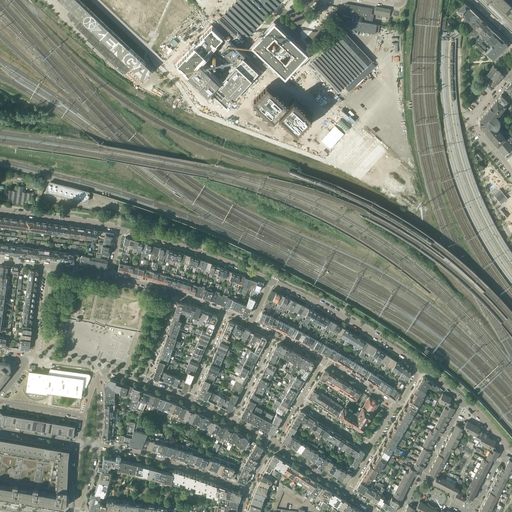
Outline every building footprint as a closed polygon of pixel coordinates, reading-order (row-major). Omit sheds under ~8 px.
[(125,74),(126,72),(129,70),(141,81),(143,79),(144,79),(144,78),(147,75),(150,72),(152,70),(153,69),(152,69),(147,63),(78,0),(59,0),(72,12),(68,16),(77,25),(76,26),(88,38),(87,39),(103,55),(122,72),(124,74),(125,74)] [(236,0),(218,20),(234,36),(232,38),(230,40),(231,40),(230,40),(237,46),(239,44),(241,42),(245,38),(256,26),(267,15),(281,0),(236,0)] [(502,0),(497,5),(501,8),(508,0),(507,0),(502,0)] [(501,8),(504,11),(511,3),(508,0),(501,8)] [(461,17),(470,8),(467,5),(465,3),(456,12),(461,17)] [(374,14),(371,14),(372,8),(346,4),(345,4),(344,5),(344,6),(344,8),(345,9),(346,9),(346,10),(343,10),(342,17),(341,19),(347,26),(350,29),(378,34),(379,25),(376,25),(376,24),(372,23),(372,21),(373,14),(374,14)] [(375,7),(374,14),(375,15),(389,17),(390,9),(375,7)] [(464,22),(474,12),(470,8),(461,17),(457,21),(460,23),(463,20),(464,22)] [(478,16),(477,15),(474,12),(464,22),(461,26),(465,30),(467,27),(477,17),(478,16)] [(468,35),(482,20),(478,16),(477,17),(467,27),(465,30),(464,31),(468,35)] [(483,26),(486,23),(482,20),(468,35),(471,38),(483,26)] [(480,33),(482,35),(490,27),(486,23),(483,26),(471,38),(473,40),(475,42),(478,39),(476,37),(480,33)] [(252,47),(269,63),(285,78),(306,55),(274,24),(252,47)] [(483,41),(493,31),(493,30),(494,30),(490,26),(490,27),(482,35),(478,39),(475,42),(479,46),(480,44),(481,43),(483,41)] [(185,56),(177,64),(180,66),(181,66),(186,71),(185,71),(189,74),(188,75),(194,81),(200,86),(200,85),(203,88),(206,90),(205,91),(208,94),(211,90),(226,104),(232,97),(233,99),(235,97),(234,96),(258,71),(253,67),(242,56),(245,54),(237,47),(237,46),(230,40),(221,50),(236,64),(219,82),(214,78),(206,69),(199,63),(197,62),(213,45),(211,43),(211,42),(215,45),(219,41),(222,39),(219,36),(219,37),(213,32),(214,31),(211,28),(203,36),(204,38),(186,57),(185,56)] [(310,63),(319,72),(338,93),(372,61),(369,58),(358,46),(346,33),(344,31),(321,53),(310,63),(310,62),(310,63)] [(494,31),(493,31),(484,40),(488,43),(497,34),(494,31)] [(500,37),(497,34),(488,43),(491,46),(491,47),(500,37)] [(503,40),(500,37),(491,47),(491,46),(486,52),(485,52),(485,53),(488,55),(489,56),(489,55),(490,54),(503,40)] [(503,40),(490,54),(489,55),(493,59),(508,44),(503,40)] [(489,75),(491,77),(494,72),(497,69),(494,65),(484,77),(484,78),(485,77),(486,78),(489,75)] [(489,81),(488,82),(490,83),(501,72),(500,72),(497,69),(494,72),(491,77),(488,80),(489,81)] [(501,72),(490,83),(493,87),(503,75),(501,72)] [(487,83),(487,82),(486,81),(484,83),(491,90),(493,87),(490,83),(488,82),(487,83)] [(511,83),(501,93),(501,94),(505,98),(505,97),(506,98),(510,94),(511,91),(511,83)] [(253,99),(253,102),(258,107),(257,109),(260,109),(260,111),(263,111),(262,113),(265,114),(265,116),(268,116),(267,118),(270,119),(270,120),(273,121),(279,115),(296,132),(311,116),(293,99),(287,106),(288,104),(285,103),(285,102),(282,101),(283,99),(280,99),(280,97),(277,96),(278,95),(275,94),(275,92),(272,91),(267,86),(265,89),(263,89),(262,91),(260,94),(258,94),(258,96),(255,99),(253,99)] [(501,94),(497,98),(504,105),(508,101),(506,98),(505,97),(505,98),(501,94)] [(506,106),(504,105),(497,98),(497,99),(497,98),(483,115),(480,119),(480,126),(483,129),(504,155),(511,148),(511,138),(505,130),(503,133),(498,127),(498,126),(498,125),(499,125),(499,124),(499,123),(499,122),(499,121),(499,120),(499,119),(498,119),(498,118),(498,117),(503,111),(502,110),(503,109),(505,107),(506,106)] [(47,192),(87,202),(89,194),(89,193),(89,192),(88,192),(51,183),(50,183),(49,183),(47,192)] [(11,198),(11,200),(11,203),(26,205),(26,200),(31,200),(32,193),(22,192),(23,187),(18,186),(17,191),(7,190),(6,197),(11,198)] [(493,194),(501,204),(508,199),(500,189),(493,194)] [(0,226),(13,228),(14,219),(0,217),(0,226)] [(13,228),(29,230),(30,221),(14,219),(13,228)] [(29,230),(46,233),(47,224),(46,223),(30,221),(29,230)] [(46,233),(63,235),(65,226),(49,223),(48,224),(47,224),(46,233)] [(71,236),(79,237),(81,228),(65,226),(63,235),(71,236)] [(81,228),(79,237),(87,239),(87,240),(90,240),(90,239),(92,239),(93,239),(93,237),(96,237),(101,232),(101,231),(100,231),(97,231),(97,230),(94,229),(94,230),(82,228),(81,228)] [(125,255),(126,255),(129,256),(130,254),(128,254),(130,248),(132,248),(134,240),(130,239),(126,250),(125,253),(125,255)] [(152,245),(148,244),(143,257),(144,257),(148,255),(149,253),(152,245)] [(157,256),(158,255),(160,248),(156,246),(151,262),(152,262),(153,261),(153,259),(154,259),(155,255),(157,256)] [(164,257),(166,258),(169,250),(165,248),(160,264),(162,265),(164,257)] [(102,249),(101,253),(103,254),(102,256),(108,257),(110,250),(102,249)] [(74,263),(77,259),(80,256),(77,254),(77,252),(70,251),(70,253),(68,261),(71,262),(74,263)] [(181,262),(184,262),(186,254),(182,253),(177,266),(177,269),(179,270),(181,262)] [(117,272),(122,273),(126,258),(126,255),(125,255),(121,254),(121,257),(123,258),(122,263),(119,263),(118,267),(117,272)] [(76,263),(84,264),(85,256),(82,255),(81,257),(80,260),(78,260),(77,259),(74,263),(76,263)] [(190,265),(192,265),(194,257),(190,256),(186,268),(189,268),(190,265)] [(137,276),(141,278),(146,260),(144,260),(143,260),(142,264),(143,264),(142,266),(139,265),(137,276)] [(209,271),(211,264),(212,263),(207,261),(203,273),(202,278),(204,278),(205,274),(207,270),(209,271)] [(147,279),(151,280),(155,263),(153,262),(151,271),(149,271),(147,279)] [(161,283),(165,266),(165,265),(163,265),(161,274),(158,273),(156,282),(161,283)] [(215,274),(217,275),(220,267),(219,267),(219,266),(218,265),(217,266),(216,265),(211,277),(213,278),(214,278),(215,274)] [(166,285),(170,286),(175,269),(172,268),(170,277),(168,276),(166,285)] [(224,268),(220,280),(222,281),(223,279),(224,280),(225,278),(225,277),(228,270),(224,268)] [(180,289),(183,277),(184,274),(184,272),(184,271),(182,271),(180,279),(177,279),(175,288),(180,289)] [(227,287),(228,288),(231,289),(232,287),(229,286),(231,282),(233,283),(234,281),(236,273),(232,272),(228,283),(227,287)] [(235,291),(237,291),(238,292),(239,292),(240,289),(238,288),(240,284),(242,285),(244,277),(245,276),(241,275),(236,288),(235,291)] [(244,294),(245,295),(246,295),(248,287),(250,288),(253,280),(248,278),(243,294),(244,294)] [(257,282),(252,298),(255,299),(262,283),(257,282)] [(209,300),(213,301),(221,285),(218,284),(217,283),(216,286),(217,287),(215,292),(213,292),(209,300)] [(194,294),(198,296),(202,287),(199,286),(196,285),(194,294)] [(202,297),(206,298),(211,286),(209,285),(207,290),(206,289),(205,289),(202,297)] [(222,285),(221,285),(213,301),(217,303),(220,295),(221,295),(219,294),(222,287),(222,286),(222,285)] [(221,304),(227,290),(228,288),(227,287),(224,286),(224,288),(225,289),(222,296),(220,295),(217,303),(221,304)] [(229,290),(227,290),(221,304),(224,306),(229,295),(230,294),(230,293),(228,293),(229,290)] [(266,304),(270,306),(276,292),(272,290),(267,302),(266,304)] [(229,308),(233,309),(237,301),(235,300),(238,292),(237,291),(234,297),(229,308)] [(277,302),(280,294),(276,292),(270,306),(272,307),(275,301),(277,302)] [(278,310),(284,296),(280,294),(277,302),(278,303),(277,307),(275,306),(274,308),(276,309),(278,310)] [(224,306),(229,308),(234,297),(229,295),(224,306)] [(233,309),(238,311),(243,299),(244,297),(243,296),(242,296),(241,299),(240,302),(237,301),(233,309)] [(283,309),(288,298),(284,296),(278,310),(280,311),(281,309),(283,309)] [(250,297),(246,305),(242,313),(246,315),(248,314),(255,299),(252,298),(250,297)] [(288,308),(292,300),(288,298),(283,309),(282,312),(284,313),(286,307),(288,308)] [(243,299),(238,311),(242,313),(246,305),(244,304),(245,300),(243,299)] [(289,315),(296,302),(293,300),(292,300),(288,308),(290,309),(287,314),(288,315),(289,315)] [(173,318),(178,320),(179,317),(183,303),(179,302),(178,302),(173,318)] [(296,312),(301,304),(296,302),(289,315),(291,316),(294,311),(296,312)] [(183,303),(179,317),(181,317),(183,312),(185,313),(188,305),(183,303)] [(258,320),(262,322),(270,306),(266,304),(264,308),(268,309),(267,311),(263,309),(258,320)] [(297,319),(305,306),(301,304),(296,312),(298,313),(297,316),(294,315),(293,317),(294,318),(295,318),(297,319)] [(191,306),(187,319),(188,319),(188,318),(189,318),(190,315),(192,316),(195,307),(191,306)] [(262,322),(266,324),(270,316),(268,315),(270,310),(272,307),(270,306),(262,322)] [(304,316),(309,308),(305,306),(297,319),(299,320),(302,315),(304,316)] [(195,317),(193,322),(195,323),(197,318),(201,309),(195,307),(192,316),(195,317)] [(303,323),(305,324),(313,311),(309,308),(304,316),(306,317),(304,321),(302,320),(301,322),(302,322),(303,323)] [(266,324),(270,326),(277,313),(278,310),(276,309),(272,317),(270,316),(266,324)] [(274,328),(278,320),(279,317),(278,316),(279,314),(278,314),(280,311),(278,310),(277,313),(270,326),(274,328)] [(198,327),(199,328),(200,328),(201,325),(203,320),(205,321),(209,312),(205,311),(198,327)] [(310,319),(312,320),(317,313),(313,311),(305,324),(307,325),(309,322),(310,319)] [(278,320),(274,328),(278,330),(285,316),(286,314),(284,313),(283,316),(282,316),(281,318),(279,317),(278,320)] [(313,326),(314,326),(321,315),(317,313),(312,320),(311,323),(313,324),(312,325),(313,326)] [(207,327),(206,330),(211,333),(217,317),(217,316),(213,314),(207,327)] [(313,328),(317,330),(318,329),(316,327),(318,324),(320,325),(325,317),(321,315),(314,326),(313,328)] [(278,330),(282,332),(288,321),(285,320),(287,317),(285,316),(278,330)] [(319,331),(321,332),(329,320),(325,317),(320,325),(322,326),(320,330),(318,329),(317,330),(319,331)] [(185,327),(188,328),(192,330),(193,328),(194,326),(190,324),(189,326),(181,323),(181,321),(178,320),(173,318),(171,322),(182,326),(185,327)] [(292,321),(286,334),(290,336),(294,328),(292,327),(294,322),(295,321),(294,320),(295,318),(294,318),(292,321)] [(282,332),(286,334),(292,321),(290,320),(289,322),(288,321),(282,332)] [(321,332),(323,333),(324,332),(326,328),(328,329),(332,323),(333,322),(329,320),(321,332)] [(228,322),(222,337),(227,339),(229,334),(233,323),(230,321),(228,322)] [(300,325),(302,322),(301,322),(300,321),(298,326),(296,324),(294,328),(290,336),(293,338),(300,325)] [(328,334),(327,335),(328,336),(329,337),(332,332),(337,324),(333,322),(332,323),(328,329),(330,330),(328,334)] [(232,332),(234,332),(237,324),(233,323),(229,334),(230,335),(232,332)] [(231,338),(230,340),(233,342),(241,326),(237,324),(234,332),(235,333),(234,336),(232,335),(231,338)] [(303,333),(302,332),(297,340),(301,342),(307,331),(310,327),(305,324),(304,327),(306,328),(303,333)] [(334,333),(336,334),(341,326),(337,324),(332,332),(329,337),(331,338),(332,337),(333,335),(334,333)] [(301,326),(300,325),(293,338),(297,340),(302,332),(300,331),(301,328),(301,327),(301,326)] [(183,335),(186,336),(189,337),(190,334),(187,333),(187,334),(182,332),(182,330),(181,330),(170,326),(169,330),(183,335)] [(241,326),(233,342),(235,343),(236,341),(237,338),(238,338),(239,335),(241,336),(245,328),(241,326)] [(310,326),(310,327),(307,331),(301,342),(305,344),(309,336),(308,335),(310,332),(312,327),(310,326)] [(333,339),(337,341),(345,329),(341,326),(336,334),(338,335),(336,338),(334,337),(333,339)] [(245,328),(241,336),(243,337),(239,345),(242,346),(243,343),(244,341),(250,330),(245,328)] [(342,337),(344,338),(349,331),(345,329),(337,341),(339,342),(342,337)] [(245,343),(248,345),(254,332),(250,330),(244,341),(246,342),(245,343)] [(197,334),(196,336),(207,340),(209,336),(198,332),(196,331),(195,333),(197,334)] [(343,344),(345,346),(353,333),(349,331),(344,338),(346,340),(343,344)] [(252,345),(254,342),(258,333),(254,332),(248,345),(246,348),(248,349),(251,344),(252,345)] [(256,347),(262,335),(258,333),(254,342),(256,343),(253,348),(255,349),(256,347)] [(311,333),(309,336),(305,344),(309,346),(315,335),(313,334),(311,333)] [(313,348),(316,350),(326,334),(323,333),(319,341),(317,340),(313,348)] [(345,346),(347,347),(348,344),(350,342),(352,343),(357,336),(353,333),(345,346)] [(167,334),(166,339),(179,344),(182,345),(183,342),(180,341),(175,340),(176,337),(167,334)] [(317,350),(320,352),(325,345),(323,344),(328,336),(327,335),(326,334),(316,350),(317,350)] [(252,350),(259,354),(266,339),(266,337),(262,335),(256,347),(255,349),(253,348),(252,350)] [(315,335),(309,346),(313,348),(317,340),(315,339),(317,336),(315,335)] [(196,336),(195,340),(206,344),(207,340),(196,336)] [(351,349),(353,350),(361,338),(357,336),(352,343),(354,344),(353,347),(351,349)] [(222,337),(220,341),(233,346),(234,345),(229,343),(230,340),(229,340),(227,339),(222,337)] [(358,347),(360,348),(365,341),(361,338),(353,350),(355,352),(356,349),(358,347)] [(166,339),(164,344),(172,347),(173,347),(173,345),(178,347),(179,346),(179,344),(166,339)] [(197,343),(196,345),(204,348),(206,344),(195,340),(193,339),(192,341),(197,343)] [(320,352),(324,354),(330,343),(332,341),(330,340),(329,342),(328,342),(328,343),(326,342),(325,345),(320,352)] [(233,346),(220,341),(218,345),(230,350),(230,348),(232,349),(233,346)] [(359,354),(360,355),(361,355),(368,343),(365,341),(360,348),(362,349),(361,351),(359,354)] [(324,354),(328,356),(332,350),(332,349),(331,348),(332,346),(333,345),(332,344),(330,343),(324,354)] [(361,355),(364,357),(365,358),(366,356),(364,355),(366,351),(368,353),(372,346),(368,343),(361,355)] [(172,347),(164,344),(163,348),(180,354),(180,353),(176,352),(177,351),(175,350),(172,349),(172,347)] [(277,344),(268,362),(273,364),(282,345),(279,344),(277,344)] [(189,349),(202,354),(202,352),(204,348),(196,345),(195,347),(192,346),(192,347),(189,346),(188,349),(189,349)] [(230,350),(218,345),(217,349),(230,355),(231,355),(232,353),(229,352),(230,350)] [(287,348),(282,345),(273,364),(278,367),(279,365),(279,364),(277,363),(279,359),(278,359),(280,355),(283,356),(287,348)] [(328,356),(332,359),(332,358),(339,347),(338,346),(337,345),(336,347),(334,350),(332,349),(332,350),(328,356)] [(332,359),(336,361),(340,353),(343,348),(339,346),(339,347),(332,358),(332,359)] [(369,360),(376,348),(372,346),(368,353),(370,354),(368,357),(366,356),(365,358),(368,360),(369,360)] [(192,353),(192,355),(200,358),(202,354),(189,349),(188,349),(185,347),(184,349),(192,353)] [(339,363),(347,351),(348,348),(347,347),(345,350),(342,354),(340,353),(336,361),(339,363)] [(292,350),(287,348),(283,356),(285,357),(283,362),(285,363),(292,350)] [(376,358),(380,351),(376,348),(369,360),(371,361),(374,357),(376,358)] [(245,352),(257,358),(259,354),(252,350),(251,350),(250,352),(247,350),(245,349),(244,351),(245,352)] [(424,352),(438,363),(439,363),(441,361),(441,360),(426,349),(424,352)] [(284,369),(285,368),(288,362),(288,363),(289,360),(292,361),(296,353),(292,350),(285,363),(283,367),(282,369),(284,369)] [(349,352),(347,351),(339,363),(343,366),(348,358),(350,355),(348,354),(349,352)] [(377,365),(385,353),(380,351),(376,358),(378,359),(376,362),(375,364),(377,365)] [(173,361),(175,362),(175,361),(173,360),(174,360),(172,359),(172,358),(173,357),(170,355),(161,352),(160,357),(173,361)] [(255,362),(257,358),(245,352),(243,356),(247,358),(255,362)] [(213,357),(226,362),(227,361),(223,359),(223,357),(215,353),(213,357)] [(288,372),(290,373),(301,355),(296,353),(292,361),(293,362),(289,371),(286,369),(286,370),(288,372)] [(384,363),(388,356),(385,353),(377,365),(379,367),(380,364),(382,362),(384,363)] [(355,359),(355,358),(354,358),(356,354),(355,354),(355,355),(354,356),(346,368),(351,370),(355,362),(357,360),(355,359)] [(298,365),(300,366),(305,358),(301,355),(290,373),(293,374),(298,365)] [(354,356),(353,355),(352,355),(350,359),(348,358),(343,366),(346,368),(354,356)] [(354,373),(362,361),(364,357),(361,355),(360,355),(359,356),(358,357),(360,359),(359,360),(357,359),(357,360),(355,362),(351,370),(354,373)] [(380,368),(381,368),(382,369),(384,370),(385,369),(392,358),(388,356),(384,363),(386,364),(384,367),(382,366),(380,368)] [(173,366),(174,366),(176,367),(178,363),(177,363),(176,362),(175,362),(173,361),(160,357),(159,360),(166,363),(167,363),(168,361),(174,364),(173,366)] [(187,358),(185,357),(185,358),(186,358),(186,359),(186,360),(189,361),(188,363),(197,366),(198,362),(187,358)] [(213,357),(213,359),(229,366),(230,364),(226,362),(213,357)] [(241,357),(240,359),(253,366),(255,362),(247,358),(246,360),(241,357)] [(300,371),(303,372),(305,368),(310,360),(305,358),(300,366),(303,367),(300,371)] [(389,367),(391,368),(396,361),(392,358),(385,369),(387,370),(389,367)] [(240,364),(243,365),(251,369),(253,366),(240,359),(240,360),(241,361),(240,364)] [(154,378),(158,379),(160,374),(161,372),(163,367),(165,367),(166,363),(159,360),(153,376),(154,376),(154,378)] [(310,360),(305,368),(310,371),(314,364),(313,362),(310,360)] [(354,373),(358,375),(363,367),(361,366),(364,362),(362,361),(354,373)] [(390,374),(392,376),(400,364),(396,361),(391,368),(393,370),(390,374)] [(0,376),(4,380),(10,373),(8,373),(11,370),(11,369),(11,368),(11,367),(10,367),(10,366),(10,365),(9,365),(9,364),(8,364),(0,362),(0,376)] [(268,362),(266,365),(274,369),(275,368),(280,370),(283,372),(284,370),(284,369),(282,369),(278,367),(273,364),(268,362)] [(158,379),(163,381),(167,372),(164,371),(165,368),(168,369),(170,364),(167,363),(166,363),(165,367),(163,367),(161,372),(160,374),(158,379)] [(211,363),(209,367),(222,373),(223,371),(223,370),(221,370),(221,368),(219,367),(211,363)] [(185,371),(188,372),(193,374),(195,370),(182,365),(181,364),(180,366),(186,369),(185,371)] [(367,364),(367,365),(365,364),(363,367),(358,375),(362,377),(369,365),(367,364)] [(362,377),(365,380),(370,372),(372,369),(370,368),(372,366),(370,364),(369,365),(362,377)] [(392,376),(394,377),(397,372),(399,374),(404,366),(400,364),(392,376)] [(237,365),(236,367),(249,373),(251,369),(243,365),(242,367),(237,365)] [(266,365),(265,369),(277,376),(277,375),(276,374),(276,373),(273,371),(274,369),(266,365)] [(168,383),(172,385),(176,376),(173,375),(176,367),(174,366),(173,368),(168,383)] [(400,381),(401,379),(408,369),(404,366),(399,374),(401,375),(398,380),(400,381)] [(236,367),(235,369),(248,375),(249,373),(236,367)] [(167,372),(163,381),(168,383),(173,368),(171,368),(169,374),(167,372)] [(303,372),(299,378),(304,380),(310,371),(305,368),(303,372)] [(27,382),(23,388),(23,389),(24,390),(24,391),(25,392),(25,393),(26,394),(27,394),(27,395),(28,396),(29,396),(30,397),(31,398),(32,398),(33,398),(34,399),(35,399),(36,399),(38,399),(39,399),(40,399),(41,399),(42,398),(43,398),(44,398),(45,397),(46,396),(47,396),(48,395),(48,394),(49,394),(83,399),(84,394),(85,387),(86,387),(87,384),(89,380),(90,378),(90,376),(90,375),(89,374),(88,374),(50,369),(49,371),(47,376),(28,373),(27,382)] [(234,371),(236,372),(235,373),(238,375),(246,379),(248,375),(235,369),(234,371)] [(277,376),(265,369),(263,373),(271,377),(273,378),(273,376),(276,378),(276,377),(277,376)] [(319,379),(324,382),(330,372),(326,370),(325,369),(324,370),(319,379)] [(365,380),(369,382),(376,370),(375,369),(372,373),(370,372),(365,380)] [(373,385),(377,387),(384,376),(384,375),(387,372),(384,370),(382,369),(382,371),(384,372),(381,376),(379,375),(373,385)] [(408,369),(401,379),(406,382),(407,379),(412,372),(411,372),(412,371),(410,369),(409,370),(408,369)] [(377,374),(379,371),(376,370),(369,382),(373,385),(379,375),(377,374)] [(176,376),(172,385),(177,386),(182,373),(183,372),(181,371),(178,377),(176,376)] [(208,371),(206,375),(219,380),(220,379),(215,377),(216,375),(208,371)] [(188,372),(186,378),(182,388),(185,390),(187,389),(193,374),(188,372)] [(330,372),(324,382),(328,384),(332,378),(334,375),(332,374),(330,372)] [(177,386),(182,388),(186,378),(183,377),(184,374),(182,373),(177,386)] [(230,373),(229,376),(244,383),(246,379),(238,375),(237,377),(230,373)] [(263,373),(260,377),(273,383),(277,385),(278,383),(277,383),(269,379),(271,377),(263,373)] [(287,373),(286,375),(302,384),(304,380),(299,378),(296,376),(295,377),(287,373)] [(227,382),(226,384),(240,391),(244,383),(229,376),(226,374),(225,377),(231,380),(230,383),(227,382)] [(290,380),(289,382),(299,388),(302,384),(286,375),(285,377),(290,380)] [(332,387),(333,387),(338,378),(334,375),(332,378),(328,384),(332,387)] [(377,387),(380,390),(385,382),(387,380),(385,378),(385,377),(386,376),(384,375),(384,376),(377,387)] [(272,385),(273,383),(260,377),(259,381),(267,385),(267,383),(272,385)] [(384,392),(388,395),(394,385),(392,384),(395,378),(394,377),(392,380),(384,392)] [(423,377),(420,381),(430,387),(436,390),(438,387),(435,385),(435,386),(432,384),(433,383),(424,377),(423,377)] [(333,387),(337,390),(343,381),(338,378),(333,387)] [(118,390),(120,391),(122,383),(110,379),(110,380),(107,382),(116,390),(117,391),(118,390)] [(199,396),(203,398),(205,393),(204,393),(206,390),(206,391),(208,387),(209,385),(210,385),(211,382),(204,379),(198,394),(199,396)] [(319,379),(313,388),(319,391),(319,392),(321,389),(322,387),(323,386),(322,385),(324,382),(319,379)] [(385,382),(380,390),(384,392),(392,380),(390,379),(388,381),(387,380),(385,382)] [(388,395),(391,397),(401,382),(400,381),(398,380),(397,379),(396,381),(398,382),(395,386),(394,385),(388,395)] [(259,381),(257,385),(269,391),(269,390),(268,389),(269,386),(267,385),(259,381)] [(337,390),(341,393),(347,383),(343,381),(337,390)] [(420,381),(417,386),(427,392),(428,390),(430,387),(420,381)] [(115,391),(116,390),(107,382),(105,385),(104,385),(105,394),(115,393),(115,391)] [(207,400),(211,391),(213,387),(211,385),(212,383),(211,382),(210,385),(209,385),(208,387),(206,391),(206,390),(204,393),(205,393),(203,398),(204,398),(204,399),(207,400)] [(284,384),(285,384),(297,391),(299,388),(289,382),(288,384),(285,382),(284,384)] [(401,382),(391,397),(395,400),(404,384),(402,383),(401,382)] [(129,398),(130,398),(130,397),(133,387),(122,383),(120,391),(119,393),(122,394),(122,396),(126,397),(127,395),(130,396),(129,398)] [(230,391),(233,392),(238,394),(240,391),(226,384),(224,383),(223,385),(231,389),(230,391)] [(341,393),(346,395),(352,386),(347,383),(341,393)] [(285,390),(287,391),(295,395),(297,391),(285,384),(284,386),(286,388),(285,390)] [(257,385),(255,389),(263,393),(265,394),(266,392),(267,391),(268,392),(268,393),(272,395),(273,393),(269,391),(257,385)] [(346,395),(350,398),(356,389),(352,386),(346,395)] [(417,386),(414,391),(429,400),(431,397),(429,395),(428,396),(426,394),(427,392),(417,386)] [(130,397),(130,398),(129,402),(128,405),(132,406),(133,403),(133,402),(131,401),(132,400),(135,401),(136,402),(137,397),(136,396),(139,389),(133,387),(130,397)] [(309,397),(313,400),(319,391),(313,388),(309,396),(308,397),(309,397)] [(129,412),(134,413),(144,391),(139,389),(136,396),(137,397),(136,402),(135,403),(133,402),(133,403),(132,406),(129,412)] [(212,402),(217,404),(221,393),(218,392),(219,389),(218,389),(217,391),(215,395),(216,395),(214,398),(214,397),(213,399),(213,400),(212,402)] [(255,389),(253,392),(265,399),(266,397),(262,395),(263,393),(255,389)] [(356,389),(350,398),(355,401),(361,392),(356,389)] [(207,400),(212,402),(213,400),(213,399),(214,397),(214,398),(216,395),(215,395),(217,391),(215,390),(214,392),(211,391),(207,400)] [(227,396),(230,391),(229,390),(228,392),(224,400),(225,400),(224,402),(223,402),(222,404),(221,406),(225,408),(226,408),(231,398),(227,396)] [(281,391),(281,392),(293,399),(295,395),(287,391),(285,390),(284,392),(283,391),(283,392),(281,391)] [(141,414),(146,403),(150,393),(144,391),(134,413),(140,416),(141,414)] [(319,391),(313,400),(318,403),(324,394),(319,392),(319,391)] [(415,394),(413,396),(421,401),(422,399),(428,403),(430,400),(429,400),(414,391),(413,393),(415,394)] [(222,393),(221,393),(217,404),(221,406),(222,404),(223,402),(224,402),(225,400),(224,400),(228,392),(226,392),(225,394),(222,393)] [(253,392),(251,396),(257,399),(259,400),(260,398),(260,399),(264,401),(265,399),(253,392)] [(279,396),(280,397),(291,403),(293,399),(281,392),(280,392),(278,393),(280,395),(279,396)] [(147,408),(150,409),(155,395),(153,394),(153,395),(150,393),(146,403),(148,404),(147,408)] [(438,401),(445,405),(448,404),(450,399),(447,397),(448,395),(447,395),(447,396),(442,393),(438,401)] [(318,403),(323,406),(328,397),(324,394),(318,403)] [(154,406),(156,407),(160,397),(158,396),(155,395),(150,409),(153,410),(154,406)] [(231,398),(226,408),(229,410),(231,409),(236,398),(232,396),(231,398)] [(246,419),(256,402),(257,399),(251,396),(241,415),(242,417),(246,419)] [(410,398),(409,400),(425,409),(426,406),(420,403),(421,401),(413,396),(412,399),(410,398)] [(159,414),(160,413),(166,399),(164,398),(164,399),(163,398),(164,398),(161,397),(160,397),(156,407),(158,408),(157,412),(159,412),(158,414),(159,414)] [(273,398),(276,400),(288,407),(291,403),(280,397),(278,399),(274,397),(273,398)] [(323,406),(327,409),(332,402),(333,400),(332,400),(328,397),(323,406)] [(343,407),(338,416),(352,425),(361,430),(365,424),(368,419),(372,413),(379,403),(369,397),(366,401),(365,403),(359,411),(358,410),(357,411),(356,412),(354,411),(353,413),(351,412),(354,408),(347,403),(344,407),(343,407)] [(164,410),(167,411),(171,402),(168,400),(166,399),(160,413),(163,414),(164,410)] [(276,400),(274,403),(286,410),(288,407),(276,400)] [(327,409),(332,412),(332,411),(337,403),(333,400),(332,402),(327,409)] [(410,403),(408,405),(416,410),(417,408),(423,412),(425,409),(409,400),(408,402),(410,403)] [(246,419),(251,422),(259,407),(262,402),(259,401),(256,407),(254,405),(256,402),(246,419)] [(167,416),(170,417),(176,403),(174,403),(171,402),(167,411),(169,412),(167,416)] [(177,416),(178,414),(182,405),(181,406),(179,405),(176,403),(170,417),(173,419),(175,415),(177,416)] [(276,410),(278,411),(284,415),(286,410),(274,403),(273,403),(272,405),(277,408),(276,410)] [(332,411),(332,412),(337,415),(342,406),(337,403),(332,411)] [(178,420),(181,421),(186,408),(184,407),(185,406),(182,405),(178,414),(180,415),(178,420)] [(405,407),(404,408),(419,418),(421,415),(415,411),(416,410),(408,405),(407,408),(405,407)] [(445,406),(442,412),(450,416),(451,415),(452,413),(452,412),(453,412),(451,411),(453,407),(448,405),(445,406)] [(251,422),(257,425),(261,416),(259,415),(262,409),(259,407),(251,422)] [(181,421),(183,422),(185,423),(186,421),(191,410),(189,409),(186,408),(181,421)] [(404,411),(403,414),(415,421),(416,419),(418,420),(419,418),(404,408),(403,410),(404,411)] [(188,424),(190,425),(196,412),(194,411),(191,410),(186,421),(188,422),(188,424)] [(300,410),(296,417),(301,420),(305,412),(301,410),(300,410)] [(277,413),(267,431),(271,433),(273,433),(284,415),(278,411),(277,413)] [(195,422),(197,423),(201,414),(199,414),(199,413),(196,412),(190,425),(193,426),(195,422)] [(260,427),(262,428),(270,413),(268,413),(267,412),(264,417),(261,416),(257,425),(260,427)] [(302,427),(302,426),(309,415),(305,412),(301,420),(299,422),(301,423),(300,424),(301,425),(301,426),(302,427)] [(442,412),(439,417),(448,421),(449,418),(450,416),(442,412)] [(270,413),(262,428),(264,429),(267,431),(277,413),(276,413),(274,417),(272,416),(273,415),(271,414),(270,413)] [(197,428),(200,430),(206,417),(204,416),(201,414),(197,423),(199,424),(197,428)] [(400,415),(399,417),(414,427),(416,424),(413,423),(415,421),(403,414),(401,416),(400,415)] [(306,424),(308,425),(313,417),(309,415),(302,426),(304,427),(306,424)] [(205,426),(207,427),(211,419),(209,418),(206,417),(200,430),(203,431),(205,426)] [(296,417),(291,425),(296,428),(299,422),(301,420),(296,417)] [(306,434),(307,435),(309,432),(317,420),(313,417),(308,425),(310,426),(308,429),(309,429),(306,434)] [(399,420),(398,423),(405,427),(406,425),(413,429),(414,427),(399,417),(398,419),(399,420)] [(439,417),(437,422),(445,426),(446,425),(447,423),(448,421),(439,417)] [(207,433),(210,434),(216,422),(214,421),(211,419),(207,427),(209,428),(207,433)] [(309,432),(310,433),(311,431),(313,432),(315,430),(320,422),(317,420),(309,432)] [(130,445),(135,423),(135,422),(129,421),(126,435),(124,444),(130,445)] [(215,435),(216,434),(221,424),(221,423),(219,422),(218,423),(216,422),(210,434),(212,436),(213,434),(215,435)] [(320,422),(315,430),(317,431),(314,435),(315,435),(316,436),(324,425),(320,422)] [(437,422),(435,427),(443,431),(443,430),(444,428),(445,426),(437,422)] [(464,430),(470,433),(475,425),(473,425),(473,424),(471,423),(470,423),(470,422),(469,424),(464,422),(463,422),(464,423),(463,425),(464,426),(463,427),(464,430)] [(141,448),(146,436),(148,433),(147,433),(148,433),(147,433),(145,433),(147,426),(135,423),(130,445),(141,448)] [(395,424),(393,426),(409,435),(411,433),(404,429),(405,427),(398,423),(396,425),(395,424)] [(218,441),(219,439),(226,426),(224,426),(224,425),(222,424),(222,425),(221,424),(216,434),(215,435),(215,436),(217,437),(216,439),(215,442),(215,443),(217,444),(218,441)] [(291,425),(288,431),(293,434),(294,432),(297,428),(296,428),(291,425)] [(322,434),(323,434),(327,427),(324,425),(316,436),(318,437),(319,436),(321,437),(322,434)] [(453,431),(452,433),(460,437),(463,430),(462,428),(457,425),(456,429),(454,428),(454,429),(452,431),(453,431)] [(474,438),(475,438),(479,430),(480,428),(478,427),(476,426),(475,425),(470,433),(475,436),(474,438)] [(226,439),(226,437),(230,429),(228,428),(226,426),(219,439),(222,441),(223,437),(226,439)] [(394,429),(392,431),(400,436),(401,437),(403,438),(404,436),(407,438),(409,435),(393,426),(392,428),(394,429)] [(322,440),(324,441),(331,429),(327,427),(323,434),(324,436),(322,440)] [(430,430),(430,431),(438,435),(440,436),(439,436),(440,436),(441,434),(443,432),(442,432),(443,431),(435,427),(432,431),(430,430)] [(226,443),(229,444),(236,432),(233,430),(233,431),(230,429),(226,437),(226,439),(227,440),(227,441),(226,443)] [(328,438),(330,439),(335,432),(331,429),(324,441),(325,442),(328,438)] [(475,438),(480,441),(484,433),(483,432),(481,431),(480,431),(479,430),(475,438)] [(283,441),(287,443),(293,434),(288,431),(283,440),(283,441)] [(400,436),(392,431),(391,434),(389,433),(388,435),(404,444),(405,441),(401,439),(399,438),(400,436)] [(430,431),(427,436),(436,440),(436,439),(437,436),(438,435),(430,431)] [(234,441),(236,442),(240,434),(237,433),(238,433),(236,432),(229,444),(228,446),(227,449),(229,450),(231,446),(234,441)] [(287,443),(291,446),(298,435),(294,432),(293,434),(287,443)] [(329,445),(331,446),(338,434),(335,432),(330,439),(332,440),(329,445)] [(450,436),(450,437),(458,441),(460,437),(452,433),(451,434),(450,436)] [(483,445),(487,437),(489,435),(486,434),(484,433),(480,441),(484,443),(483,445)] [(236,448),(238,449),(245,437),(243,436),(240,434),(236,442),(238,444),(236,448)] [(335,443),(337,444),(342,436),(338,434),(331,446),(332,447),(333,445),(335,443)] [(291,446),(296,449),(303,438),(301,437),(298,435),(291,446)] [(389,438),(387,440),(395,445),(396,443),(402,447),(404,444),(388,435),(387,437),(389,438)] [(0,496),(64,508),(68,504),(69,494),(68,494),(67,494),(67,493),(67,492),(67,491),(68,491),(69,491),(70,459),(71,449),(62,447),(62,448),(61,449),(53,447),(52,447),(52,446),(52,445),(0,436),(0,437),(0,496)] [(141,448),(147,449),(147,447),(148,445),(149,445),(150,443),(149,443),(151,437),(146,436),(141,448)] [(337,450),(338,451),(346,439),(342,436),(337,444),(339,445),(337,448),(338,449),(337,450)] [(427,436),(425,440),(433,445),(434,443),(435,441),(436,440),(427,436)] [(245,437),(238,449),(241,451),(243,446),(247,448),(248,448),(250,446),(247,444),(250,439),(247,438),(245,437)] [(448,441),(447,442),(455,446),(458,441),(450,437),(449,439),(449,438),(448,441)] [(492,440),(491,439),(489,438),(487,437),(483,445),(488,448),(490,449),(492,448),(493,446),(494,444),(495,443),(495,442),(492,440)] [(305,440),(303,438),(296,449),(300,452),(307,443),(304,442),(305,440)] [(151,450),(156,452),(157,450),(156,449),(157,447),(158,447),(159,445),(161,440),(158,439),(157,442),(155,442),(151,450)] [(343,448),(345,449),(350,441),(346,439),(338,451),(337,453),(336,454),(338,455),(343,448)] [(156,452),(160,453),(165,441),(161,440),(159,445),(158,447),(157,447),(156,449),(157,450),(156,452)] [(165,441),(160,453),(165,454),(171,441),(167,440),(165,440),(165,441)] [(384,442),(383,444),(398,453),(400,450),(394,447),(395,445),(387,440),(386,443),(384,442)] [(433,445),(425,440),(423,445),(431,449),(431,448),(432,446),(433,445)] [(165,454),(170,456),(175,443),(173,442),(171,441),(165,454)] [(170,456),(175,457),(181,444),(181,443),(176,441),(175,443),(170,456)] [(300,452),(305,455),(312,444),(308,441),(307,443),(300,452)] [(345,456),(346,456),(353,444),(350,441),(345,449),(346,450),(345,453),(344,455),(345,456)] [(445,446),(443,451),(449,454),(450,451),(453,452),(455,446),(447,442),(447,443),(446,443),(445,446)] [(215,443),(214,445),(212,450),(217,452),(219,445),(222,446),(217,444),(215,443)] [(256,443),(252,450),(256,452),(257,450),(261,453),(264,448),(256,443)] [(175,457),(180,459),(184,450),(182,449),(183,445),(181,444),(175,457)] [(312,444),(305,455),(307,457),(310,458),(315,450),(316,449),(317,447),(312,444)] [(350,452),(352,454),(356,446),(353,444),(346,456),(347,457),(348,455),(350,452)] [(392,455),(393,454),(397,456),(398,453),(383,444),(382,445),(384,446),(382,449),(390,454),(392,455)] [(181,459),(185,460),(190,448),(185,446),(184,450),(180,459),(181,459)] [(310,458),(314,461),(323,447),(321,446),(319,449),(318,451),(316,449),(315,450),(310,458)] [(353,458),(354,459),(360,448),(356,446),(352,454),(354,455),(352,458),(353,458)] [(314,461),(319,464),(324,456),(325,455),(323,454),(324,452),(322,450),(324,448),(323,447),(314,461)] [(423,447),(420,453),(428,457),(429,456),(430,453),(431,451),(423,447)] [(185,460),(190,462),(195,449),(190,448),(185,460)] [(353,460),(351,464),(353,465),(355,467),(364,452),(364,451),(360,448),(354,459),(353,460)] [(190,462),(194,464),(200,451),(195,449),(190,462)] [(379,450),(378,452),(393,462),(395,459),(391,457),(392,455),(390,454),(382,449),(381,451),(379,450)] [(483,458),(480,463),(488,467),(489,467),(490,464),(492,459),(495,461),(495,459),(496,459),(496,457),(497,456),(498,456),(496,455),(498,451),(493,449),(490,450),(485,459),(483,458)] [(249,455),(257,459),(260,455),(260,454),(261,453),(257,450),(256,452),(252,450),(252,451),(250,453),(249,455)] [(439,453),(438,455),(446,459),(449,454),(443,451),(441,450),(440,451),(440,450),(439,453)] [(194,464),(199,465),(205,453),(203,452),(200,451),(194,464)] [(378,455),(377,458),(384,462),(385,461),(391,464),(393,462),(378,452),(377,454),(378,455)] [(199,465),(204,467),(209,455),(205,453),(199,465)] [(420,453),(418,458),(426,462),(427,460),(427,461),(428,458),(428,457),(420,453)] [(115,465),(118,466),(120,459),(121,456),(114,454),(114,458),(106,456),(105,455),(104,456),(111,465),(112,464),(112,466),(115,466),(115,465)] [(250,462),(254,464),(257,459),(249,455),(246,454),(242,461),(245,462),(249,465),(250,462)] [(323,467),(328,470),(333,462),(331,461),(334,455),(332,454),(331,457),(330,456),(323,467)] [(204,467),(209,469),(214,457),(214,456),(212,460),(211,459),(213,456),(210,455),(209,455),(204,467)] [(274,465),(279,457),(275,455),(273,455),(268,464),(273,467),(274,465)] [(319,464),(323,467),(330,456),(328,455),(327,458),(324,456),(319,464)] [(437,458),(436,459),(444,464),(446,459),(438,455),(436,458),(437,458)] [(103,458),(102,463),(110,464),(110,465),(111,465),(104,456),(102,457),(103,458)] [(211,470),(216,471),(222,459),(214,457),(209,469),(211,470)] [(273,477),(284,460),(279,457),(274,465),(276,467),(272,473),(274,475),(273,477)] [(374,459),(373,461),(388,471),(389,468),(383,464),(384,462),(377,458),(375,460),(374,459)] [(418,458),(416,462),(424,466),(424,465),(425,463),(426,462),(418,458)] [(120,470),(124,471),(126,460),(120,459),(118,466),(118,471),(120,471),(120,470)] [(216,471),(221,473),(226,461),(224,461),(224,460),(222,459),(216,471)] [(434,462),(433,464),(441,468),(444,464),(436,459),(435,460),(434,462)] [(127,473),(129,473),(132,462),(126,460),(124,471),(127,471),(127,473)] [(283,472),(284,471),(289,464),(284,460),(273,477),(278,480),(279,479),(276,477),(276,476),(277,476),(280,473),(282,474),(283,472)] [(221,473),(226,475),(231,463),(226,461),(221,473)] [(328,470),(332,473),(339,462),(337,461),(336,463),(335,464),(333,462),(328,470)] [(373,464),(372,466),(379,471),(380,470),(386,473),(388,471),(373,461),(372,463),(373,464)] [(132,472),(135,473),(135,472),(137,463),(132,462),(129,473),(131,474),(132,472)] [(245,462),(243,467),(251,471),(253,466),(254,464),(250,462),(249,465),(245,462)] [(332,473),(337,476),(342,468),(340,467),(341,465),(342,464),(339,462),(332,473)] [(424,466),(416,462),(413,467),(421,471),(422,469),(423,467),(424,466)] [(98,469),(101,470),(101,469),(108,471),(109,467),(110,468),(111,466),(110,465),(110,464),(102,463),(99,463),(98,469)] [(135,472),(135,473),(134,477),(136,477),(138,477),(139,476),(141,476),(143,464),(137,463),(135,472)] [(231,463),(226,475),(230,477),(233,472),(234,470),(234,469),(236,465),(231,463)] [(480,463),(478,468),(486,472),(488,469),(487,469),(488,467),(480,463)] [(143,475),(147,476),(149,466),(143,464),(141,476),(143,477),(143,475)] [(284,471),(288,474),(293,467),(289,464),(284,471)] [(348,468),(341,479),(345,482),(345,481),(346,481),(347,481),(353,471),(351,469),(353,465),(351,464),(348,468)] [(441,468),(433,464),(432,466),(431,468),(431,469),(430,469),(432,470),(430,473),(431,474),(431,475),(433,476),(434,475),(435,476),(438,475),(441,468)] [(370,465),(368,469),(375,474),(379,477),(381,474),(378,472),(379,471),(372,466),(370,465)] [(150,478),(152,479),(154,472),(155,467),(149,466),(147,476),(150,477),(150,478)] [(241,470),(239,475),(243,476),(244,474),(248,476),(249,474),(251,471),(243,467),(241,466),(239,469),(241,470)] [(155,478),(159,479),(161,469),(155,467),(154,472),(152,479),(154,480),(155,478)] [(288,474),(293,477),(298,470),(293,467),(288,474)] [(337,476),(341,479),(348,468),(346,467),(345,470),(342,468),(337,476)] [(405,471),(405,472),(413,476),(416,477),(416,476),(416,477),(417,474),(418,472),(410,468),(408,472),(405,471)] [(478,468),(475,473),(483,477),(484,476),(485,474),(486,472),(478,468)] [(500,472),(499,473),(508,477),(509,474),(511,476),(511,475),(511,473),(504,469),(503,468),(502,468),(501,470),(500,472)] [(101,470),(99,475),(110,478),(111,478),(112,475),(110,475),(111,471),(108,471),(101,469),(101,470)] [(162,482),(164,482),(167,471),(161,469),(159,479),(162,480),(162,482)] [(368,469),(365,473),(372,478),(374,479),(375,480),(376,480),(377,479),(375,478),(376,478),(374,476),(375,474),(368,469)] [(293,477),(298,481),(303,473),(298,470),(293,477)] [(171,483),(172,479),(172,473),(167,471),(164,482),(165,483),(166,482),(171,483)] [(272,480),(273,477),(268,474),(269,473),(264,471),(264,472),(262,475),(272,480)] [(405,472),(403,476),(411,480),(413,477),(413,476),(405,472)] [(236,473),(235,476),(238,477),(237,480),(245,483),(247,478),(248,476),(244,474),(243,476),(239,475),(236,473)] [(298,481),(302,484),(307,476),(303,473),(298,481)] [(371,480),(372,478),(365,473),(363,478),(370,483),(371,484),(372,481),(371,480)] [(475,473),(473,478),(481,482),(481,481),(483,479),(483,477),(475,473)] [(498,476),(497,478),(505,482),(508,477),(499,473),(499,474),(498,476)] [(99,475),(98,481),(108,484),(109,480),(110,480),(111,478),(110,478),(99,475)] [(271,482),(272,480),(262,475),(260,479),(271,483),(272,482),(271,482)] [(302,485),(307,488),(312,479),(307,476),(302,484),(302,485)] [(403,476),(400,481),(409,485),(409,484),(410,482),(411,480),(403,476)] [(439,487),(441,487),(445,479),(438,476),(436,477),(432,484),(436,485),(437,485),(437,486),(439,487)] [(358,490),(363,493),(370,483),(363,478),(361,482),(360,482),(357,487),(358,490)] [(473,478),(470,483),(479,487),(479,486),(480,484),(481,482),(473,478)] [(495,481),(495,483),(503,487),(503,486),(506,487),(508,483),(505,482),(497,478),(497,479),(495,481)] [(258,483),(268,487),(277,491),(278,487),(276,486),(271,483),(260,479),(258,483)] [(306,488),(311,491),(317,482),(312,479),(307,488),(306,488)] [(444,489),(446,490),(450,482),(445,479),(441,487),(442,488),(441,488),(444,489)] [(98,481),(96,487),(107,490),(108,487),(107,487),(108,484),(98,481)] [(400,481),(398,486),(406,490),(407,489),(408,487),(409,485),(400,481)] [(325,511),(324,511),(323,510),(321,511),(303,511),(304,510),(299,509),(298,511),(276,508),(283,492),(302,504),(305,499),(301,496),(297,493),(292,490),(290,488),(283,484),(282,483),(280,482),(278,487),(277,491),(275,494),(275,497),(273,501),(272,503),(271,506),(269,509),(269,511),(268,511),(325,511)] [(318,498),(321,500),(327,489),(323,486),(317,495),(315,494),(321,485),(319,484),(317,482),(311,491),(310,494),(312,495),(312,496),(315,497),(314,499),(317,501),(318,498)] [(372,499),(381,484),(378,482),(376,487),(374,486),(373,487),(367,496),(372,499)] [(449,491),(450,492),(454,484),(450,482),(446,490),(449,491)] [(262,491),(267,492),(268,490),(266,490),(268,487),(258,483),(255,491),(261,493),(262,491)] [(363,493),(367,496),(373,487),(371,486),(372,484),(371,484),(370,483),(363,493)] [(376,502),(377,502),(382,490),(385,486),(381,483),(381,484),(372,499),(376,502)] [(470,483),(468,487),(476,492),(476,491),(477,491),(478,489),(479,487),(470,483)] [(503,487),(495,483),(494,483),(493,486),(492,487),(500,492),(503,493),(505,490),(502,489),(503,487)] [(459,486),(454,484),(450,492),(449,494),(451,495),(451,496),(453,497),(454,497),(458,489),(459,486)] [(398,486),(396,491),(404,495),(404,494),(405,492),(406,490),(398,486)] [(96,487),(94,492),(94,493),(102,495),(104,496),(105,496),(106,496),(107,493),(107,490),(96,487)] [(476,492),(468,487),(465,494),(466,497),(467,498),(467,499),(469,500),(469,499),(471,499),(472,496),(474,497),(474,496),(474,495),(475,493),(476,492)] [(491,490),(490,492),(498,497),(500,492),(492,487),(492,488),(491,490)] [(320,504),(323,506),(332,492),(327,489),(321,500),(323,501),(320,504)] [(458,489),(454,497),(453,499),(455,500),(454,500),(457,501),(458,502),(457,502),(458,502),(459,500),(462,502),(465,497),(464,494),(457,491),(459,489),(458,489)] [(384,497),(382,496),(384,492),(382,490),(377,502),(382,505),(382,506),(385,500),(384,499),(386,496),(386,495),(385,496),(384,497)] [(92,498),(91,500),(96,501),(96,500),(98,502),(101,500),(102,495),(94,493),(94,492),(91,491),(89,497),(92,498)] [(230,498),(230,499),(239,500),(240,496),(240,494),(231,491),(230,498)] [(253,495),(263,499),(264,496),(265,497),(267,492),(262,491),(261,493),(255,491),(253,495)] [(404,495),(396,491),(393,496),(401,500),(402,498),(403,496),(403,495),(404,495)] [(329,503),(331,504),(337,495),(332,492),(323,506),(321,509),(323,510),(324,511),(329,503)] [(488,495),(487,497),(495,501),(498,497),(490,492),(489,493),(488,495)] [(262,502),(263,499),(253,495),(253,496),(250,504),(256,506),(257,504),(262,506),(267,508),(269,509),(271,506),(268,505),(268,504),(266,503),(265,504),(263,503),(262,502)] [(329,511),(333,511),(342,499),(337,495),(331,504),(334,506),(330,511),(329,511)] [(391,497),(389,502),(397,508),(400,501),(391,497)] [(486,500),(485,502),(493,506),(495,501),(487,497),(487,498),(486,500)] [(105,511),(112,511),(113,500),(111,499),(111,501),(107,500),(106,503),(105,511)] [(337,511),(340,508),(342,510),(347,502),(342,499),(333,511),(337,511)] [(90,508),(98,510),(99,503),(101,501),(101,500),(98,502),(96,500),(96,501),(91,500),(89,506),(90,508)] [(385,500),(382,506),(387,509),(392,511),(394,511),(395,511),(397,508),(389,502),(385,500)] [(105,511),(106,503),(102,503),(103,502),(101,501),(99,503),(98,510),(99,510),(98,511),(105,511)] [(118,511),(124,511),(126,502),(124,501),(124,503),(119,502),(118,511)] [(417,511),(419,511),(424,511),(428,506),(426,505),(423,504),(423,503),(423,502),(419,501),(416,508),(417,511)] [(124,511),(130,511),(132,504),(128,503),(129,502),(126,502),(124,511)] [(130,511),(137,511),(139,503),(136,503),(133,503),(132,502),(132,504),(130,511)] [(342,510),(344,511),(347,511),(349,510),(352,511),(355,507),(352,505),(347,502),(342,510)] [(483,505),(482,507),(490,511),(493,506),(485,502),(484,503),(483,505)]
